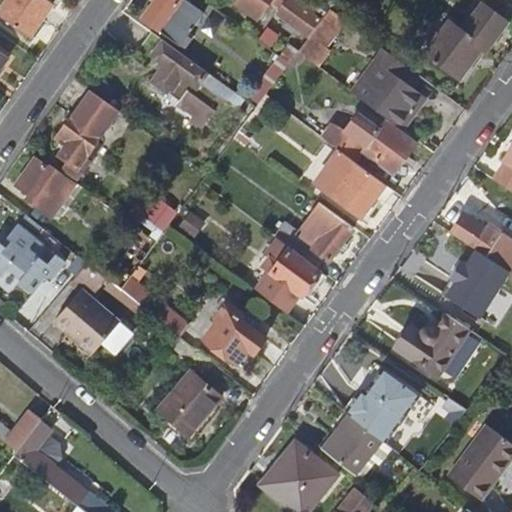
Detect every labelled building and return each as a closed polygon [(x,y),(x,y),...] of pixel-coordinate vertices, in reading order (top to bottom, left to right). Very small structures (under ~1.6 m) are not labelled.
[(6,0),(0,8),(0,15),(29,36),(52,3),(47,0),(6,0)] [(155,0),(143,19),(180,47),(204,14),(184,0),(155,0)] [(293,0),(235,0),(232,5),(256,21),(273,0),(281,6),(275,14),(284,22),(282,26),(295,34),(297,31),(307,37),(320,20),(293,0)] [(482,6),(493,14),(497,8),(486,0),(482,6)] [(450,24),(426,54),(458,77),(481,48),(484,50),(505,23),(493,14),(482,6),(481,5),(460,31),(450,24)] [(266,27),(257,39),(272,49),(280,38),(266,27)] [(208,73),(151,31),(135,53),(152,66),(160,62),(165,66),(161,72),(159,71),(151,81),(168,93),(172,88),(183,97),(180,102),(196,114),(192,119),(199,124),(207,126),(219,134),(237,110),(200,83),(208,73)] [(374,72),(356,95),(402,129),(434,87),(402,63),(387,81),(374,72)] [(274,64),(259,85),(267,92),(283,70),(274,64)] [(72,116),(60,134),(63,137),(70,142),(66,148),(60,156),(69,163),(65,169),(77,178),(100,147),(95,143),(112,120),(118,111),(90,91),(72,116)] [(254,110),(238,131),(233,138),(243,146),(264,118),(254,110)] [(322,137),(339,150),(355,162),(362,151),(392,174),(414,144),(383,122),(377,131),(356,115),(345,131),(333,123),(322,137)] [(70,142),(63,137),(59,143),(66,148),(70,142)] [(511,147),(502,161),(505,163),(493,180),(511,192),(511,147)] [(314,183),(361,218),(385,184),(355,162),(339,150),(314,183)] [(16,186),(26,194),(30,197),(32,194),(37,198),(33,204),(49,217),(75,183),(51,166),(48,171),(34,160),(16,186)] [(23,198),(26,194),(16,186),(13,190),(23,198)] [(146,190),(128,213),(139,222),(144,216),(156,224),(169,207),(146,190)] [(283,223),(273,235),(297,253),(307,241),(314,247),(312,249),(328,261),(352,227),(318,201),(295,232),(283,223)] [(169,207),(156,224),(162,230),(176,213),(169,207)] [(509,272),(511,274),(511,240),(490,225),(487,230),(466,216),(453,235),(475,250),(509,272)] [(36,242),(19,227),(7,240),(9,242),(4,248),(0,243),(0,274),(4,270),(19,282),(17,285),(31,297),(59,262),(55,258),(48,266),(29,251),(36,242)] [(147,235),(133,255),(142,262),(157,242),(147,235)] [(321,273),(277,241),(266,255),(269,257),(261,268),(269,274),(257,290),(288,314),(301,296),(303,298),(321,273)] [(479,318),(509,272),(475,250),(466,265),(461,262),(450,278),(455,281),(445,296),(479,318)] [(127,251),(107,279),(121,290),(139,266),(142,262),(133,255),(127,251)] [(76,254),(63,270),(74,279),(87,263),(76,254)] [(449,277),(450,278),(461,262),(460,261),(449,277)] [(81,291),(53,323),(68,336),(70,333),(93,352),(102,342),(115,353),(133,333),(88,295),(104,276),(87,263),(74,279),(71,282),(81,291)] [(139,266),(121,290),(131,297),(148,273),(139,266)] [(133,299),(174,332),(179,336),(189,323),(143,287),(133,299)] [(244,315),(229,304),(216,320),(219,322),(206,341),(235,362),(246,348),(254,354),(266,339),(241,320),(244,315)] [(391,347),(436,377),(468,330),(446,316),(436,331),(434,329),(430,328),(422,328),(419,333),(406,324),(391,347)] [(363,394),(347,414),(350,416),(381,442),(398,455),(435,410),(389,373),(380,365),(359,390),(363,394)] [(192,374),(158,413),(189,440),(223,399),(192,374)] [(0,438),(18,452),(40,422),(42,419),(30,410),(13,433),(0,423),(0,438)] [(350,416),(323,451),(354,476),(381,442),(350,416)] [(15,455),(85,511),(115,511),(88,489),(86,492),(55,466),(63,456),(62,446),(48,434),(51,430),(40,422),(18,452),(15,455)] [(511,447),(485,427),(448,476),(481,499),(511,458),(511,447)] [(294,445),(262,485),(296,511),(303,511),(333,477),(294,445)] [(363,511),(370,505),(349,489),(331,511),(363,511)]
